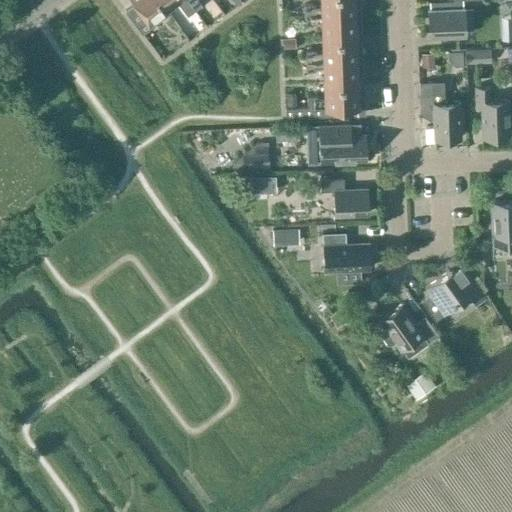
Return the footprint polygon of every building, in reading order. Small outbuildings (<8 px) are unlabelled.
[(143,35),(143,34),(152,28),(161,21),(157,15),(166,8),(159,0),(131,0),(134,4),(125,11),(143,35)] [(194,10),(186,0),(159,0),(166,8),(176,1),(188,15),(194,10)] [(186,0),(194,10),(202,4),(198,0),(186,0)] [(306,96),(306,107),(285,108),(285,118),(342,116),(342,112),(364,112),(360,0),(320,0),(321,6),(315,6),(312,4),(303,4),(304,25),(313,25),(316,22),(321,22),(323,52),(317,52),(313,49),(305,50),(305,71),(308,70),(314,70),(317,67),(322,67),(325,97),(318,98),(315,95),(306,96)] [(430,11),(428,11),(429,37),(465,36),(465,31),(464,9),(462,9),(461,1),(429,3),(430,11)] [(511,20),(496,21),(497,47),(511,46),(511,20)] [(295,39),(283,40),(283,49),(295,49),(295,39)] [(490,47),(466,48),(467,63),(491,62),(490,47)] [(432,55),(421,55),(421,68),(432,68),(432,55)] [(420,114),(433,113),(434,138),(461,137),(459,102),(443,102),(443,85),(433,85),(432,81),(419,82),(420,114)] [(509,136),(507,99),(493,100),(492,85),(474,86),(475,105),(481,106),(482,137),(509,136)] [(296,94),(286,95),(286,107),(296,107),(296,94)] [(318,125),(307,126),(308,138),(319,138),(320,161),(332,161),(367,159),(366,136),(351,137),(350,124),(318,125)] [(234,169),(257,168),(267,168),(266,144),(255,145),(234,162),(234,169)] [(321,193),(333,193),(334,216),(369,214),(368,191),(344,192),(344,179),(320,179),(321,193)] [(511,201),(491,203),(493,245),(511,244),(511,201)] [(306,210),(288,211),(289,224),(307,223),(306,210)] [(313,239),(312,224),(288,226),(289,241),(313,239)] [(282,229),(272,229),(273,242),(283,241),(282,229)] [(346,234),(323,234),(323,247),(324,270),(336,270),(337,282),(361,281),(360,269),(371,269),(370,244),(346,245),(346,234)] [(432,294),(423,300),(438,320),(446,314),(469,297),(472,301),(483,293),(468,273),(462,265),(453,272),(451,270),(427,288),(432,294)] [(483,293),(472,301),(476,306),(487,299),(483,293)] [(394,345),(398,342),(409,358),(439,336),(425,317),(416,324),(402,305),(382,320),(387,327),(383,331),(382,335),(389,345),(394,345)] [(414,377),(405,383),(414,397),(423,390),(414,377)]
